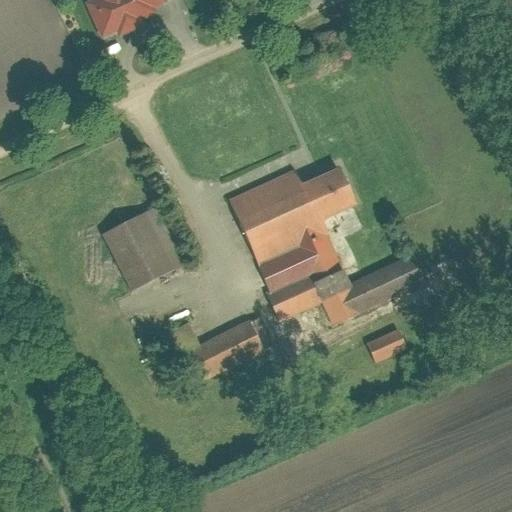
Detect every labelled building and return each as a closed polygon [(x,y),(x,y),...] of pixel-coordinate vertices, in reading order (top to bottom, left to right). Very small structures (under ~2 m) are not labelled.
[(87,0),(85,1),(101,36),(116,30),(118,34),(142,23),(140,19),(156,12),(154,8),(167,2),(166,0),(87,0)] [(297,168),(225,197),(276,323),(319,306),(326,324),(427,282),(414,250),(350,277),(325,217),(359,204),(342,163),(302,179),(297,168)] [(153,209),(99,234),(129,297),(183,271),(153,209)] [(249,319),(181,351),(198,387),(266,355),(249,319)] [(399,330),(361,346),(370,366),(407,350),(399,330)]
